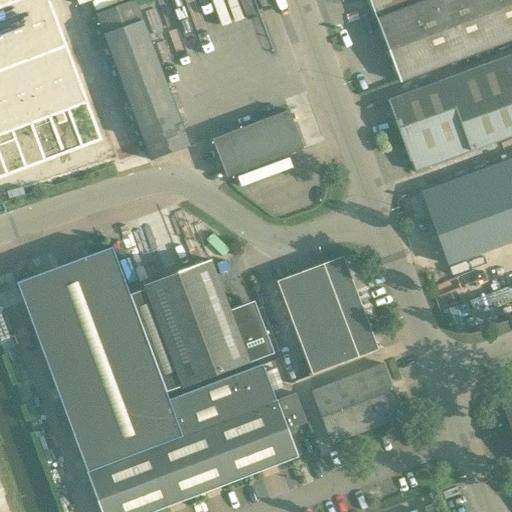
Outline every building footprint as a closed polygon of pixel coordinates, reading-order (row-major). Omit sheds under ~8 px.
[(190,146),(136,0),(97,15),(151,160),(190,146)] [(402,82),(511,40),(511,0),(370,0),(378,18),(402,82)] [(41,2),(0,17),(0,154),(86,123),(41,2)] [(511,56),(389,101),(415,171),(511,135),(511,56)] [(228,177),(303,148),(289,110),(213,139),(228,177)] [(511,158),(423,191),(449,264),(511,241),(511,158)] [(23,285),(18,286),(72,429),(75,428),(77,433),(167,400),(170,399),(167,391),(141,320),(131,293),(115,251),(23,285)] [(279,281),(296,328),(361,303),(344,257),(279,281)] [(146,288),(131,293),(141,320),(167,391),(183,385),(184,387),(250,362),(273,353),(254,301),(230,311),(211,261),(145,286),(146,288)] [(361,303),(296,328),(313,374),(379,349),(361,303)] [(75,428),(72,429),(88,472),(103,511),(153,511),(298,457),(288,430),(307,422),(296,393),(277,400),(263,363),(170,399),(167,400),(77,433),(75,428)] [(334,443),(404,416),(384,364),(312,392),(334,443)] [(511,399),(502,403),(511,429),(511,399)]
